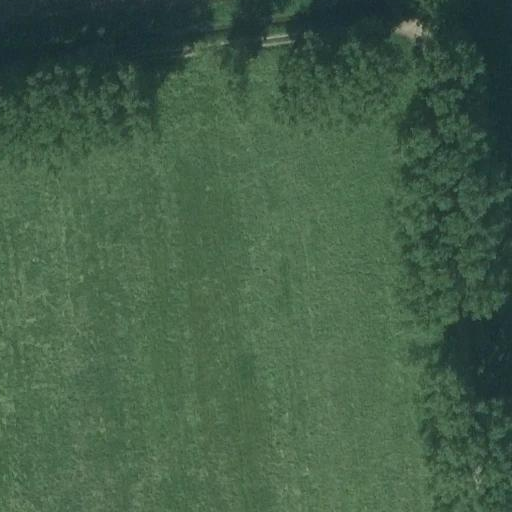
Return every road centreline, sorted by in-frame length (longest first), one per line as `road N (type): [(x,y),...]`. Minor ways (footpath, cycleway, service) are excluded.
road 1 (track): [(483,511),(423,0)]
road 2 (track): [(426,28),(0,81)]
